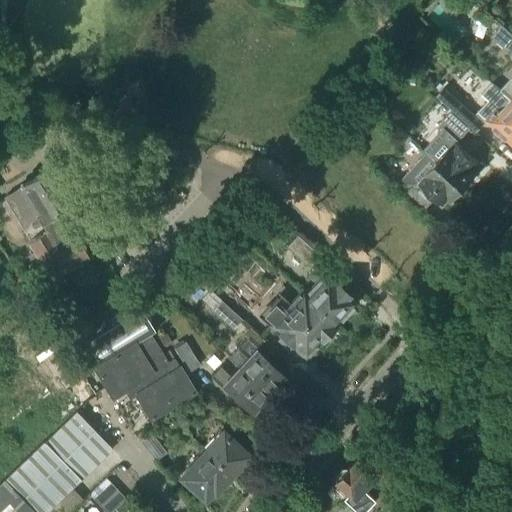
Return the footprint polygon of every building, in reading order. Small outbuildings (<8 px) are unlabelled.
[(511,35),(501,26),(491,37),(504,48),(505,47),(511,52),(511,35)] [(394,45),(387,53),(396,61),(401,56),(401,51),(394,45)] [(511,81),(502,92),(511,101),(511,81)] [(502,92),(492,83),(481,95),(487,101),(478,111),(479,112),(486,119),(488,120),(487,121),(495,128),(506,138),(511,143),(511,101),(502,92)] [(444,88),(436,97),(477,132),(485,123),(483,122),(486,119),(479,112),(475,116),(444,88)] [(465,188),(477,174),(473,171),(479,164),(457,144),(470,130),(451,113),(438,127),(442,131),(424,151),(427,154),(465,188)] [(346,140),(354,130),(338,117),(330,127),(346,140)] [(465,188),(427,154),(399,184),(411,195),(420,185),(442,205),(448,199),(451,202),(465,188)] [(86,220),(53,167),(20,188),(4,198),(29,240),(36,252),(28,257),(32,264),(28,267),(35,279),(44,274),(48,280),(85,257),(78,245),(98,232),(89,218),(86,220)] [(308,265),(318,254),(297,236),(287,247),(308,265)] [(213,293),(223,280),(200,260),(190,273),(192,275),(200,283),(200,282),(213,293)] [(325,275),(317,268),(309,276),(317,283),(306,295),(336,323),(356,302),(326,274),(325,275)] [(189,295),(200,283),(192,275),(181,288),(189,295)] [(336,323),(306,295),(303,292),(290,306),(278,294),(259,314),(283,336),(279,341),(286,347),(290,342),(305,356),(336,323)] [(232,329),(241,320),(220,301),(212,311),(232,329)] [(169,362),(151,334),(155,331),(142,311),(93,341),(106,362),(95,368),(113,398),(126,390),(131,398),(136,394),(180,367),(175,359),(169,362)] [(159,340),(165,348),(171,344),(166,336),(159,340)] [(268,395),(285,378),(262,356),(264,354),(246,338),(237,349),(247,359),(239,368),(268,395)] [(188,372),(199,364),(185,341),(173,349),(188,372)] [(152,419),(195,392),(180,367),(136,394),(152,419)] [(230,377),(222,369),(220,367),(210,377),(227,393),(229,391),(252,413),(268,395),(239,368),(230,377)] [(0,485),(0,511),(46,511),(112,449),(77,412),(45,443),(44,443),(0,485)] [(181,414),(173,423),(183,431),(191,423),(181,414)] [(147,428),(136,435),(142,442),(152,435),(147,428)] [(232,473),(247,456),(219,431),(212,439),(215,441),(206,451),(232,473)] [(155,461),(166,453),(152,435),(142,442),(155,461)] [(215,493),(232,473),(206,451),(189,470),(190,471),(182,480),(205,500),(213,491),(215,493)] [(342,500),(354,511),(365,511),(375,502),(364,492),(380,474),(360,456),(347,469),(346,470),(342,470),(341,470),(335,476),(335,477),(335,481),(335,482),(329,489),(342,500)] [(391,502),(407,485),(398,477),(390,486),(392,488),(385,497),(391,502)] [(92,498),(104,511),(111,511),(126,499),(109,481),(92,498)]
